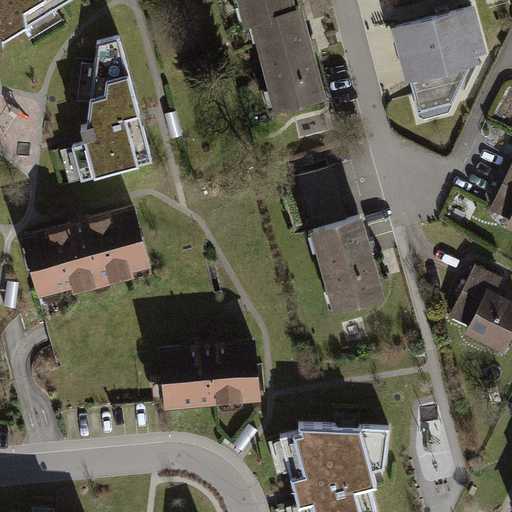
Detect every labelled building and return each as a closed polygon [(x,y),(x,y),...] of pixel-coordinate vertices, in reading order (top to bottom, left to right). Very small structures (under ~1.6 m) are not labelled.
[(0,0),(0,45),(4,45),(3,38),(23,26),(55,6),(66,0),(0,0)] [(242,0),(248,20),(255,18),(293,8),(291,0),(242,0)] [(396,25),(409,74),(410,74),(416,95),(420,112),(451,104),(454,96),(477,49),(482,47),(472,5),(396,25)] [(55,6),(23,26),(30,37),(62,17),(55,6)] [(300,6),(293,8),(255,18),(278,104),(323,92),(310,46),(300,6)] [(140,112),(119,34),(98,40),(95,62),(91,99),(88,123),(81,125),(86,140),(73,144),(73,145),(82,177),(153,159),(144,125),(132,128),(130,122),(128,115),(140,112)] [(91,99),(95,62),(82,60),(78,98),(91,99)] [(454,96),(451,104),(420,112),(416,95),(414,96),(420,115),(424,118),(448,112),(455,97),(454,96)] [(144,125),(140,112),(128,115),(130,122),(132,128),(144,125)] [(82,177),(73,145),(61,148),(69,180),(82,177)] [(300,173),(316,229),(350,220),(334,163),(300,173)] [(511,164),(499,192),(511,198),(511,215),(511,216),(509,222),(511,223),(511,164)] [(511,215),(511,198),(499,192),(492,206),(511,216),(511,215)] [(26,235),(40,289),(41,289),(74,280),(75,285),(75,286),(92,282),(110,277),(131,271),(129,265),(147,260),(148,260),(134,206),(26,235)] [(316,229),(338,311),(389,298),(375,247),(366,214),(350,220),(316,229)] [(150,270),(147,260),(129,265),(131,271),(132,275),(136,278),(148,274),(150,270)] [(511,296),(501,292),(499,290),(505,276),(475,262),(457,299),(477,308),(470,324),(466,332),(508,352),(511,343),(511,296)] [(110,277),(92,282),(93,289),(97,291),(110,288),(112,284),(110,277)] [(19,281),(8,279),(5,304),(16,306),(19,281)] [(74,280),(41,289),(44,299),(47,301),(60,298),(62,294),(61,289),(75,285),(74,280)] [(477,308),(457,299),(452,314),(470,324),(477,308)] [(167,397),(168,401),(219,397),(241,395),(259,393),(254,340),(163,349),(166,379),(167,397)] [(167,397),(166,379),(156,380),(153,383),(154,396),(158,398),(167,397)] [(241,395),(219,397),(219,406),(222,409),(239,408),(241,405),(241,395)] [(335,412),(338,423),(359,424),(357,413),(335,412)] [(299,502),(301,511),(377,511),(371,484),(377,482),(373,468),(385,465),(389,425),(359,424),(338,423),(299,421),(301,428),(281,434),(281,436),(290,467),(295,488),(308,484),(310,490),(311,497),(298,500),(299,502)] [(290,467),(281,436),(269,439),(278,471),(290,467)] [(308,484),(295,488),(298,500),(311,497),(310,490),(308,484)] [(301,511),(299,502),(287,505),(288,511),(301,511)]
